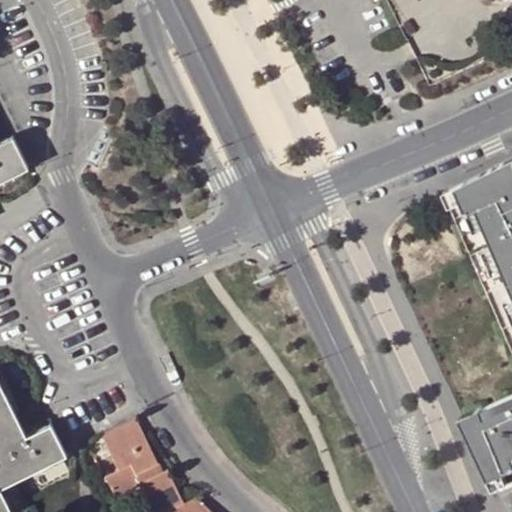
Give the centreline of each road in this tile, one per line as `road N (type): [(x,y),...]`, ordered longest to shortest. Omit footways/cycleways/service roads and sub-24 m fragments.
road 1 (secondary): [(275,214),(417,511)]
road 2 (residential): [(107,287),(80,237),(62,174),(67,83),(37,0)]
road 3 (residential): [(236,511),(178,433),(107,287)]
road 4 (tertiary): [(511,113),(275,214)]
road 5 (secondary): [(170,0),(275,214)]
road 6 (residential): [(275,214),(107,287)]
